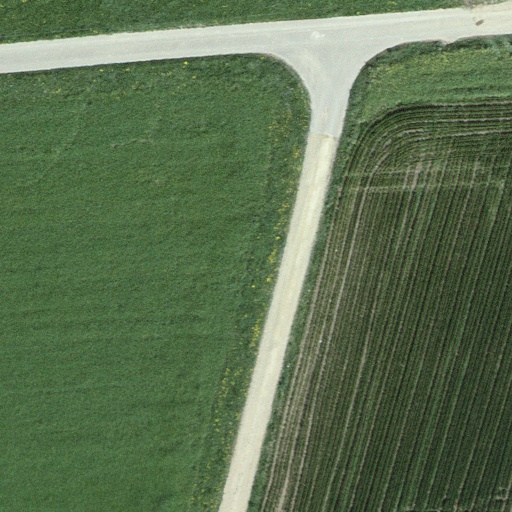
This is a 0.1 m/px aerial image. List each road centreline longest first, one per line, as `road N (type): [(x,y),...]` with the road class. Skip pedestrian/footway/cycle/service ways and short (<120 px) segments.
road 1 (residential): [(0,59),(511,19)]
road 2 (track): [(336,32),(323,136),(231,511)]
